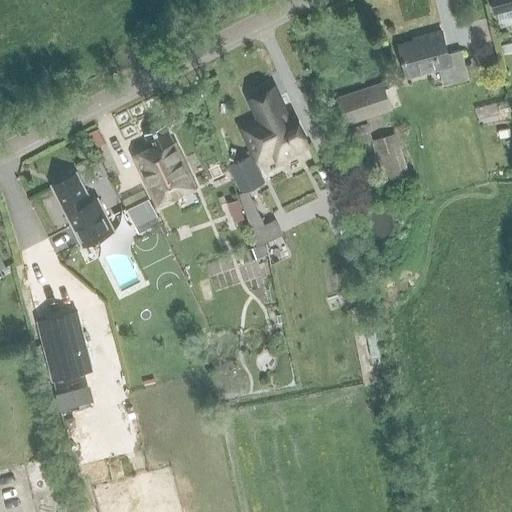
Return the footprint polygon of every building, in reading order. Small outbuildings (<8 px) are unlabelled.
[(511,9),(511,0),(487,0),(492,14),(511,9)] [(449,53),(442,28),(411,36),(412,40),(396,44),(405,80),(438,71),(442,86),(468,78),(460,50),(449,53)] [(344,124),(390,109),(381,81),(335,96),(344,124)] [(259,120),(242,128),(253,151),(275,141),(283,156),(307,145),(296,121),(287,126),(277,105),(280,103),(273,88),(270,90),(268,86),(255,92),(256,96),(249,99),(259,120)] [(350,143),(371,137),(367,122),(345,128),(350,143)] [(193,187),(164,125),(144,134),(150,147),(134,155),(156,204),(193,187)] [(395,133),(370,140),(382,186),(408,179),(395,133)] [(227,162),(240,189),(254,182),(256,185),(261,183),(259,180),(262,178),(250,151),(227,162)] [(53,184),(61,201),(61,205),(82,246),(96,239),(97,240),(100,239),(99,238),(114,231),(97,198),(91,201),(80,181),(79,181),(74,173),(53,184)] [(127,208),(139,233),(161,222),(149,197),(127,208)] [(264,224),(253,201),(242,206),(251,231),(264,224)] [(268,244),(276,265),(286,262),(278,240),(268,244)] [(255,247),(248,249),(252,261),(260,258),(255,247)] [(368,285),(351,290),(354,301),(356,301),(371,297),(368,285)] [(70,314),(32,324),(46,382),(85,373),(70,314)]
